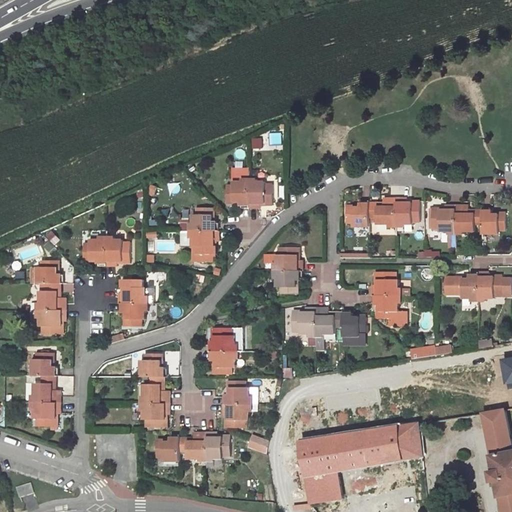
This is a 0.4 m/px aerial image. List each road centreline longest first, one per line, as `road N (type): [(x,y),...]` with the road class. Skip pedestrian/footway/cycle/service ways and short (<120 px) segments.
road 1 (residential): [(83,476),(82,380),(94,356),(191,324)]
road 2 (residential): [(191,324),(287,215),(334,183)]
road 3 (residential): [(334,183),(408,177),(453,188),(511,186)]
road 4 (unknown): [(454,257),(333,262)]
